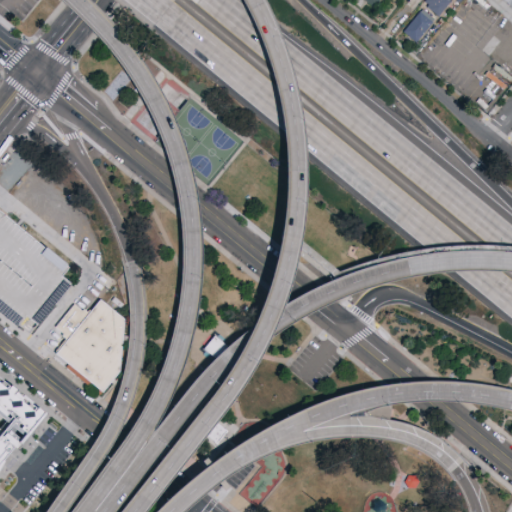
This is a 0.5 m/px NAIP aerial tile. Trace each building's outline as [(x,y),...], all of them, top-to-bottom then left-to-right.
[(380,0),(374,9),(362,0),(380,0)] [(438,17),(435,14),(432,17),(428,14),(428,12),(430,10),(429,9),(428,5),(424,2),(425,0),(451,0),(449,2),(450,2),(438,17)] [(415,43),(403,33),(423,10),(435,19),(415,43)] [(0,310),(23,329),(30,320),(38,327),(72,284),(63,277),(70,268),(0,211),(0,310)] [(124,318),(100,300),(90,312),(83,312),(74,305),(55,329),(68,339),(54,357),(102,394),(120,371),(124,318)] [(0,459),(1,458),(0,456),(10,443),(13,445),(42,410),(35,404),(32,407),(11,390),(14,386),(8,382),(5,386),(0,381),(0,459)] [(203,435),(213,442),(222,428),(212,421),(203,435)]
